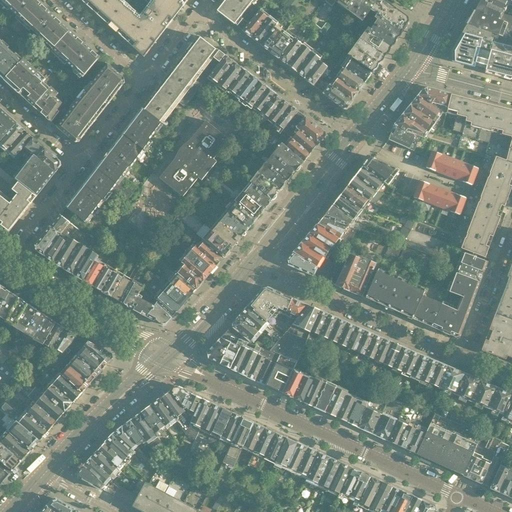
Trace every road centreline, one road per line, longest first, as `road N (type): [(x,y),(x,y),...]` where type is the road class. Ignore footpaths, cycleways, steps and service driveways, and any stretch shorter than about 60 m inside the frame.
road 1 (residential): [(207,379),(456,496)]
road 2 (residential): [(464,359),(350,310),(333,293),(257,256)]
road 3 (residential): [(196,13),(354,137)]
road 4 (tertiary): [(257,256),(354,137)]
road 5 (residential): [(511,234),(464,359)]
road 6 (tertiary): [(112,326),(5,259)]
road 7 (residential): [(467,192),(354,137)]
road 8 (residential): [(144,80),(53,0)]
